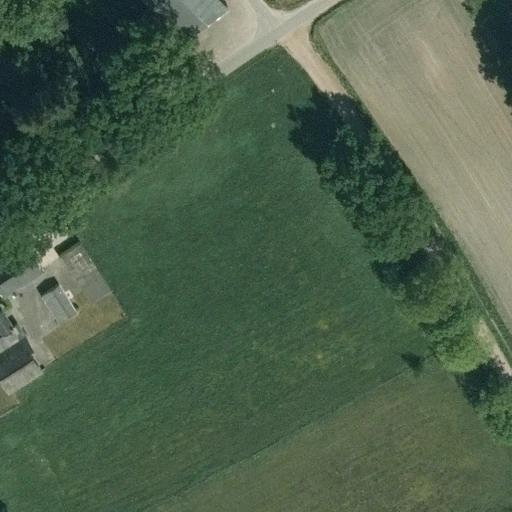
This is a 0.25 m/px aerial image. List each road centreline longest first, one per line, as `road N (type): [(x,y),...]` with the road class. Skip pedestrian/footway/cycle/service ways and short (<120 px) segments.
road 1 (track): [(284,24),(511,389)]
road 2 (residential): [(0,208),(284,24)]
